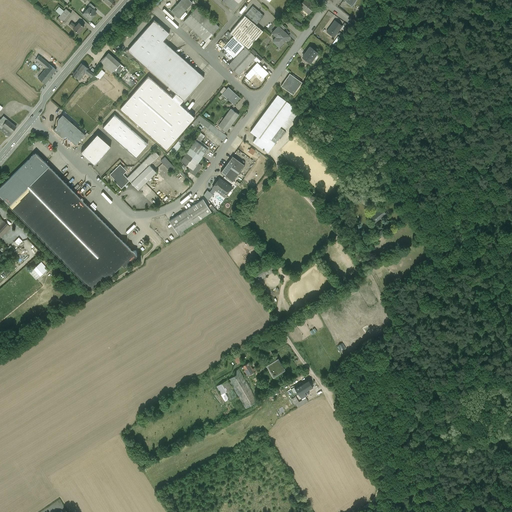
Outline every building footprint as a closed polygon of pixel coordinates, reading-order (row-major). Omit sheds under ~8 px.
[(37,0),(36,0),(31,6),(34,9),(40,3),(37,0)] [(110,0),(107,0),(106,0),(100,0),(105,3),(103,5),(109,10),(115,4),(110,0)] [(184,0),(182,0),(169,15),(178,23),(192,7),(184,0)] [(341,0),(346,3),(345,4),(353,9),(359,0),(341,0)] [(227,1),(223,6),(227,9),(231,5),(227,1)] [(316,10),(307,1),(300,9),(309,18),(316,10)] [(239,7),(233,2),(231,5),(227,9),(233,15),(239,7)] [(253,10),(245,20),(257,29),(265,20),(253,10)] [(89,12),(83,18),(90,24),(96,17),(93,15),(89,11),(89,12)] [(220,31),(197,11),(184,26),(206,46),(215,37),(220,31)] [(66,13),(59,22),(64,26),(71,17),(66,13)] [(245,20),(231,37),(249,52),(260,39),(254,33),(257,29),(245,20)] [(204,82),(163,45),(169,38),(154,24),(128,55),(184,104),(184,105),(204,82)] [(335,24),(327,35),(335,40),(343,29),(335,24)] [(84,30),(79,26),(76,29),(72,26),(69,29),(79,37),(84,30)] [(283,34),(279,29),(278,30),(275,34),(279,37),(273,44),(279,50),(289,39),(283,34)] [(233,40),(229,36),(225,40),(229,44),(233,40)] [(215,37),(206,46),(209,48),(217,39),(215,37)] [(252,57),(234,40),(224,52),(227,55),(229,53),(237,60),(243,53),(250,59),(252,57)] [(314,53),(311,51),(303,61),(310,66),(318,56),(317,55),(318,54),(318,53),(316,52),(315,52),(314,53)] [(243,53),(237,60),(229,69),(239,79),(254,63),(256,61),(255,60),(252,57),(250,59),(243,53)] [(263,63),(257,57),(255,60),(256,61),(261,65),(263,63)] [(49,69),(38,61),(35,64),(46,73),(49,69)] [(115,74),(104,63),(100,67),(112,78),(115,74)] [(259,67),(258,66),(246,80),(250,83),(257,76),(264,82),(269,77),(259,67)] [(88,73),(82,68),(74,79),(80,84),(86,77),(88,73)] [(56,75),(49,69),(46,73),(53,79),(56,75)] [(53,79),(46,73),(42,78),(49,83),(53,79)] [(303,86),(290,77),(282,90),(294,99),(303,86)] [(49,83),(42,78),(38,82),(45,88),(49,83)] [(149,81),(120,113),(167,154),(195,122),(180,109),(184,104),(177,98),(173,102),(149,81)] [(241,102),(229,91),(227,93),(223,98),(235,109),(241,102)] [(278,99),(251,135),(251,136),(258,140),(254,146),(264,153),(263,154),(264,154),(265,154),(269,156),(279,142),(281,142),(286,136),(280,132),(280,131),(292,116),(295,111),(278,99),(279,99),(278,99)] [(231,112),(219,130),(227,136),(240,118),(231,112)] [(16,127),(4,117),(1,120),(0,121),(0,126),(1,128),(3,126),(11,132),(16,127)] [(85,139),(63,119),(53,130),(76,150),(85,139)] [(148,149),(114,119),(103,132),(136,162),(148,149)] [(228,140),(199,120),(196,125),(199,127),(224,145),(228,140)] [(185,138),(179,146),(181,148),(188,140),(185,138)] [(97,139),(81,157),(95,169),(111,151),(97,139)] [(196,145),(181,165),(190,172),(194,174),(199,167),(209,154),(196,145)] [(179,146),(167,159),(171,163),(183,149),(181,148),(179,146)] [(137,256),(35,152),(0,186),(0,196),(91,290),(103,278),(106,281),(122,265),(125,268),(137,256)] [(155,155),(143,167),(147,172),(149,170),(159,160),(155,155)] [(233,160),(221,177),(233,186),(246,169),(233,160)] [(164,161),(160,165),(170,176),(175,172),(164,161)] [(143,167),(140,170),(134,176),(139,180),(131,187),(132,187),(139,195),(157,177),(149,170),(147,172),(143,167)] [(199,167),(194,174),(190,172),(188,175),(195,180),(202,170),(199,167)] [(120,169),(110,179),(123,192),(130,185),(127,183),(124,179),(127,176),(120,169)] [(134,176),(127,183),(130,185),(131,187),(139,180),(134,176)] [(231,192),(220,183),(214,192),(222,198),(221,199),(225,201),(231,192)] [(356,198),(360,202),(366,197),(361,192),(356,198)] [(213,199),(208,195),(204,200),(209,205),(213,199)] [(410,207),(403,196),(398,199),(405,210),(410,207)] [(390,218),(378,201),(367,208),(373,217),(371,218),(377,227),(390,218)] [(196,208),(170,225),(178,238),(212,216),(203,203),(198,206),(198,205),(196,207),(196,208)] [(4,222),(0,225),(0,233),(8,225),(4,222)] [(41,262),(35,268),(41,275),(48,270),(41,262)] [(270,265),(253,277),(259,285),(276,273),(270,265)] [(274,361),(271,354),(266,357),(269,364),(274,361)] [(240,360),(235,364),(238,369),(243,366),(240,360)] [(278,364),(269,369),(274,378),(283,373),(278,364)] [(249,366),(242,371),(247,380),(256,374),(255,372),(253,373),(249,366)] [(257,403),(239,373),(228,379),(246,410),(257,403)] [(227,380),(216,387),(221,396),(233,389),(227,380)] [(313,391),(308,383),(302,386),(307,395),(313,391)] [(302,386),(295,390),(300,398),(304,396),(307,395),(302,386)] [(299,405),(296,407),(298,411),(309,405),(306,401),(299,405)]
